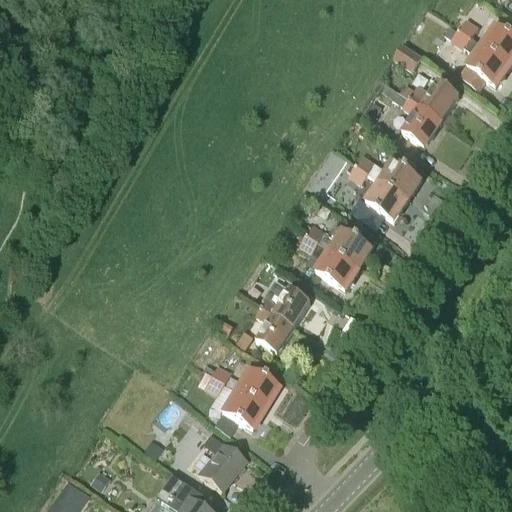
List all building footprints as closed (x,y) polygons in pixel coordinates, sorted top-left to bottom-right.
[(465,25),(459,34),(470,43),(476,34),(477,33),(465,25)] [(486,85),(495,92),(510,71),(481,50),(470,43),(459,34),(451,29),(445,38),(475,59),(466,72),(459,82),(479,96),(486,85)] [(511,42),(498,32),(494,30),(481,50),(510,71),(511,68),(511,42)] [(421,63),(402,49),(392,64),(412,77),(421,63)] [(443,125),(459,101),(440,87),(429,102),(418,94),(416,97),(405,90),(400,99),(410,106),(411,103),(443,125)] [(424,152),(443,125),(411,103),(410,106),(404,114),(416,122),(405,138),(424,152)] [(363,160),(355,171),(367,179),(375,169),(363,160)] [(367,179),(381,188),(408,206),(421,185),(395,167),(388,178),(375,169),(367,179)] [(367,179),(355,171),(347,182),(360,189),(367,179)] [(408,206),(381,188),(368,208),(394,226),(408,206)] [(331,256),(359,275),(372,254),(338,231),(329,244),(323,240),(325,237),(313,230),(306,240),(318,248),(331,256)] [(311,259),(318,248),(306,240),(299,251),(311,259)] [(317,276),(345,295),(359,275),(331,256),(317,276)] [(310,307),(289,294),(279,288),(272,289),(262,305),(264,306),(261,310),(294,332),(310,307)] [(277,359),(294,332),(261,310),(256,318),(269,327),(257,346),(277,359)] [(231,380),(218,372),(211,382),(225,390),(231,380)] [(234,396),(264,414),(277,393),(248,375),(234,396)] [(217,401),(225,390),(211,382),(203,393),(217,401)] [(251,436),(264,414),(234,396),(221,416),(251,436)] [(220,498),(245,467),(221,449),(197,480),(220,498)] [(199,511),(204,508),(173,484),(151,511),(199,511)] [(77,511),(86,500),(69,488),(55,508),(61,511),(77,511)]
